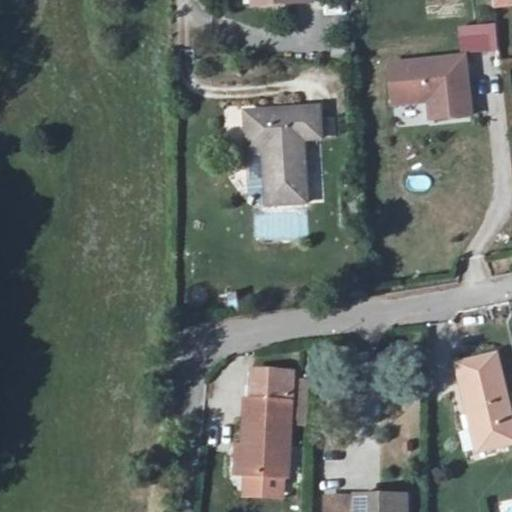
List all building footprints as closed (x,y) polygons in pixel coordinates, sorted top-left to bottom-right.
[(255,0),(256,12),(315,6),(314,0),(255,0)] [(489,32),(459,34),(460,54),(491,52),(489,32)] [(466,56),(391,64),(396,103),(428,100),(429,115),(472,111),(466,56)] [(270,149),(274,208),(314,204),(307,134),(324,132),(321,104),(248,111),(252,150),(270,149)] [(464,362),(482,448),(511,440),(511,401),(502,353),(464,362)] [(256,400),(250,400),(247,478),(251,478),(289,480),(292,480),(295,373),(257,371),(256,400)] [(380,437),(381,393),(357,393),(356,437),(380,437)] [(477,475),(479,491),(511,487),(509,470),(477,475)] [(289,480),(251,478),(250,498),(289,500),(289,480)] [(403,511),(403,492),(378,492),(378,508),(353,508),(353,492),(320,493),(319,511),(403,511)] [(378,508),(378,492),(353,492),(353,508),(378,508)]
